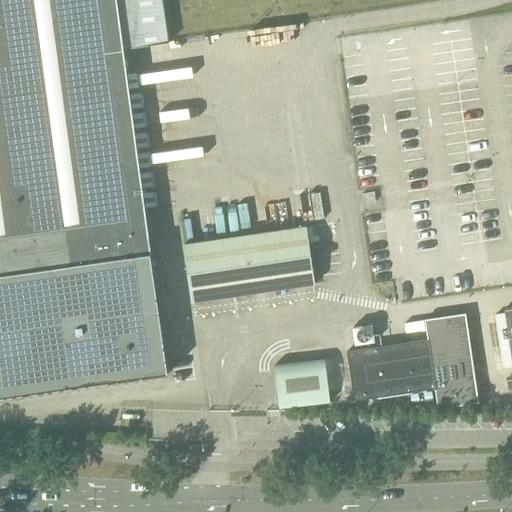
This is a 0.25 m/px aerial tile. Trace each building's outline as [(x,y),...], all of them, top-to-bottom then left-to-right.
[(166,44),(166,43),(160,0),(0,0),(0,398),(167,375),(149,254),(122,50),(166,44)] [(364,212),(374,210),(372,200),(362,202),(364,212)] [(305,227),(183,245),(191,303),(313,285),(305,227)] [(435,390),(438,411),(479,405),(466,314),(424,321),(427,341),(428,341),(435,390)] [(428,341),(427,341),(346,353),(353,402),(435,390),(428,341)] [(330,402),(326,366),(324,357),(275,363),(281,408),(330,402)]
